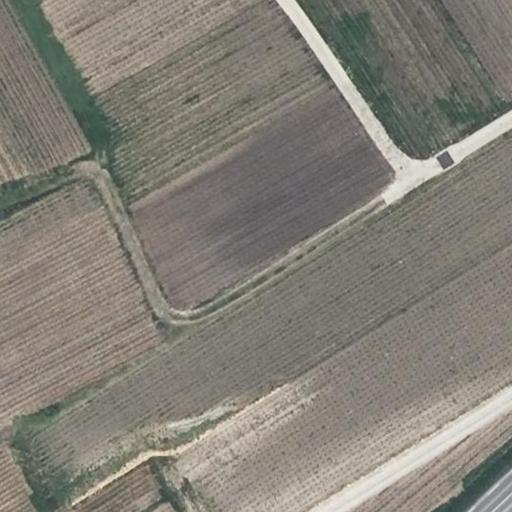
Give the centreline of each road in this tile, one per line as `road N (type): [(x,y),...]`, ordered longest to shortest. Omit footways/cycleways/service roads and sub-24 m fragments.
road 1 (track): [(290,0),(410,183),(511,119)]
road 2 (track): [(330,511),(511,395)]
